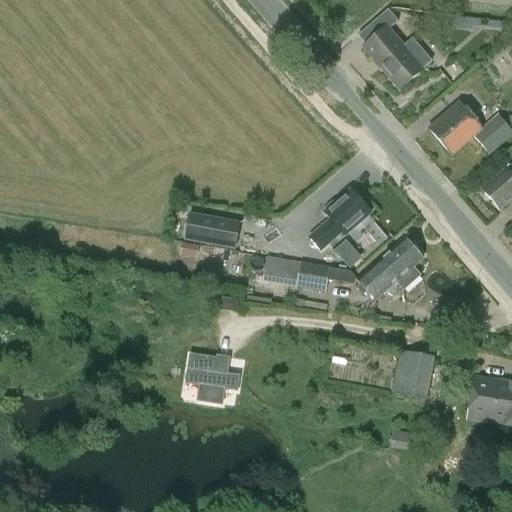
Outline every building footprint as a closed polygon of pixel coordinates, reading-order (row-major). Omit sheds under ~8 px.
[(399,91),(425,70),(432,63),(412,39),(403,48),(388,30),(398,22),(388,11),(369,27),(378,36),(363,49),(399,91)] [(452,157),(474,138),(489,156),(511,136),(511,131),(511,132),(511,131),(511,117),(511,116),(504,122),(498,114),(481,129),(459,104),(428,131),(452,157)] [(511,165),(481,191),(498,212),(511,200),(511,165)] [(368,217),(371,214),(351,191),(325,213),(330,220),(310,238),(321,251),(342,232),(345,236),(368,217)] [(183,242),(235,251),(241,223),(189,214),(183,242)] [(421,277),(413,268),(422,260),(420,258),(422,256),(414,247),(412,248),(405,240),(380,262),(381,264),(363,278),(361,276),(356,281),(375,303),(396,284),(404,292),(421,277)] [(352,270),(365,259),(350,241),(337,251),(352,270)] [(352,275),(351,273),(279,260),(275,284),(325,293),(327,281),(353,286),(353,281),(354,278),(352,275)] [(221,301),(220,310),(236,313),(237,303),(238,300),(221,297),(221,301)] [(425,400),(433,358),(402,352),(394,394),(425,400)] [(190,358),(186,384),(199,386),(197,402),(220,406),(223,390),(235,392),(237,379),(225,377),(227,363),(216,362),(190,358)] [(511,427),(511,382),(509,382),(509,383),(473,377),(467,420),(504,426),(511,427)]
